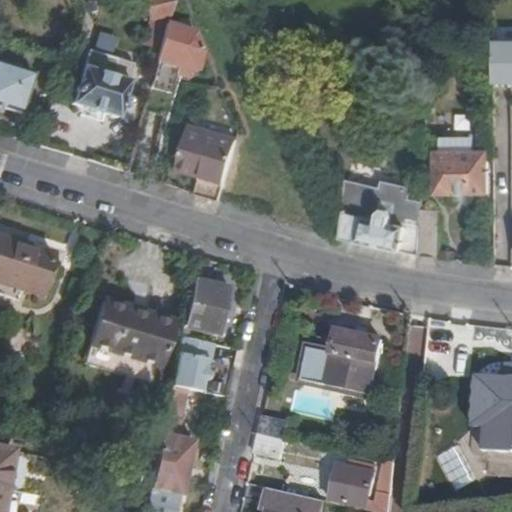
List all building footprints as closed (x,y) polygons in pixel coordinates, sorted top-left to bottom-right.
[(174,0),(144,0),(152,18),(144,45),(161,50),(167,25),(174,0)] [(161,50),(150,88),(172,93),(177,75),(179,67),(192,71),(196,72),(201,51),(193,34),(167,25),(161,50)] [(511,41),(495,41),(495,84),(511,83),(511,41)] [(0,108),(18,114),(30,75),(0,65),(0,108)] [(179,67),(177,75),(189,78),(192,71),(179,67)] [(127,82),(80,68),(70,103),(115,117),(127,82)] [(201,175),(196,194),(220,201),(238,139),(217,134),(216,136),(189,129),(178,168),(194,173),(196,168),(202,170),(201,175)] [(443,139),(443,153),(473,153),(473,139),(443,139)] [(443,153),(435,153),(435,196),(487,196),(487,153),(473,153),(443,153)] [(348,182),(342,238),(352,241),(419,255),(421,227),(422,201),(408,197),(409,189),(384,183),(382,191),(348,182)] [(421,227),(419,255),(433,258),(439,259),(441,230),(421,227)] [(51,254),(0,236),(0,284),(37,297),(51,254)] [(141,300),(154,304),(158,291),(125,280),(127,297),(123,309),(102,302),(82,365),(151,387),(173,324),(150,317),(137,312),(141,300)] [(227,291),(192,283),(182,328),(211,334),(217,309),(223,310),(227,291)] [(150,317),(154,304),(141,300),(137,312),(150,317)] [(217,335),(223,310),(217,309),(211,334),(217,335)] [(369,397),(382,343),(337,332),(332,357),(310,351),(303,383),(369,397)] [(429,336),(428,347),(435,347),(436,336),(429,336)] [(169,387),(200,394),(202,382),(205,382),(207,378),(208,372),(204,369),(206,361),(209,362),(213,346),(180,338),(169,387)] [(456,396),(458,366),(430,363),(427,394),(456,396)] [(511,378),(508,378),(479,375),(475,426),(488,428),(485,451),(511,452),(511,378)] [(288,423),(262,417),(257,436),(283,442),(288,423)] [(316,430),(288,423),(283,442),(311,448),(316,430)] [(283,442),(257,436),(253,455),(278,460),(283,442)] [(159,438),(153,465),(148,488),(179,495),(191,445),(159,438)] [(439,452),(450,488),(472,481),(461,445),(439,452)] [(0,510),(9,452),(0,450),(0,510)] [(375,476),(339,467),(332,500),(368,509),(375,476)] [(321,511),(324,503),(266,489),(262,501),(268,503),(265,511),(321,511)]
